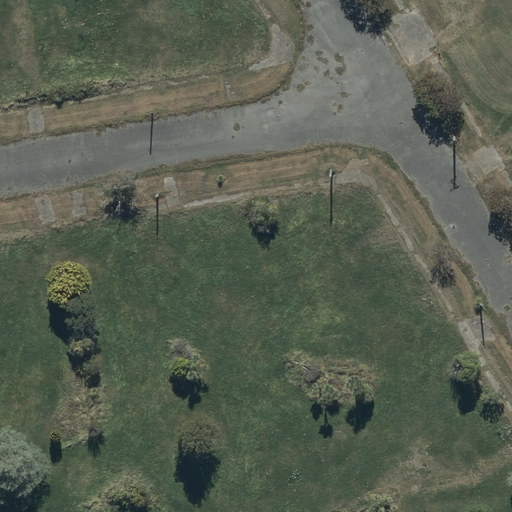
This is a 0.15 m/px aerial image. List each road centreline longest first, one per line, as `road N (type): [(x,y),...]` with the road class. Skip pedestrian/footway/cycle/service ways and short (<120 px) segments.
road 1 (track): [(0,172),(394,106)]
road 2 (track): [(327,0),(511,297)]
